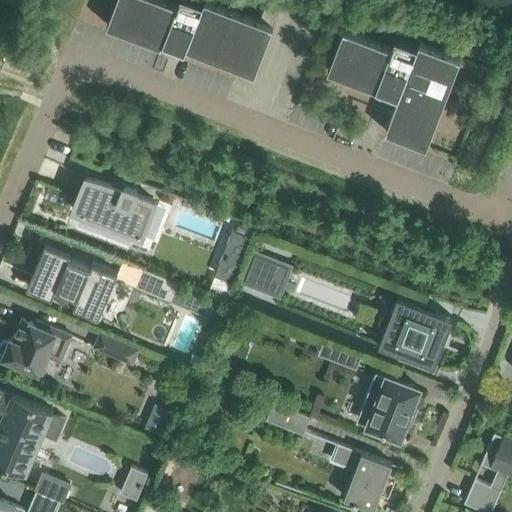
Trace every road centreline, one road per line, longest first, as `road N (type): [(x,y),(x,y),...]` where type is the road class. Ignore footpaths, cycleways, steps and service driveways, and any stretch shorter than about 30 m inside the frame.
road 1 (residential): [(496,217),(79,63),(63,75),(0,223)]
road 2 (residential): [(420,511),(511,279)]
